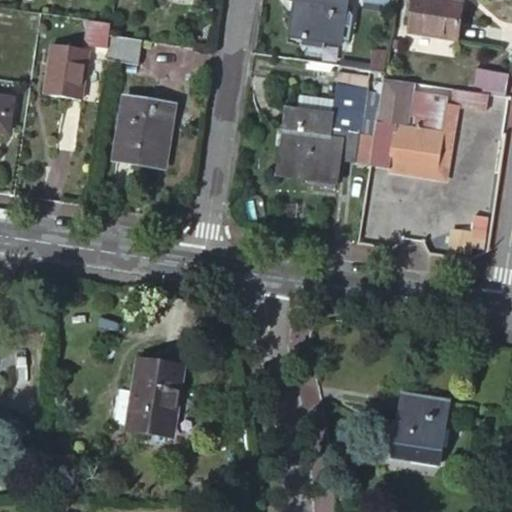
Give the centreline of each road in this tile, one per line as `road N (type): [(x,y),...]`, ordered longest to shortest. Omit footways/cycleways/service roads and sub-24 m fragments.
road 1 (residential): [(241,0),(202,263)]
road 2 (residential): [(253,271),(498,309)]
road 3 (residential): [(253,271),(288,409),(293,511)]
road 4 (residential): [(0,233),(202,263)]
